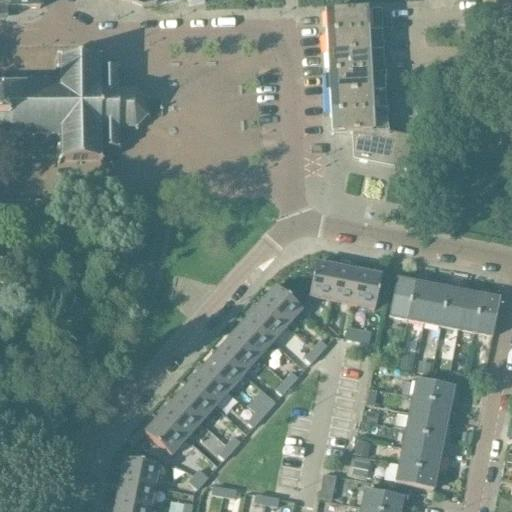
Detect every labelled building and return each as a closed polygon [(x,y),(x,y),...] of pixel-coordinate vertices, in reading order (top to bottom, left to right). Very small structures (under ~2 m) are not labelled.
[(39,11),(39,0),(0,0),(0,21),(6,21),(5,11),(39,11)] [(152,0),(125,0),(127,4),(139,9),(153,6),(152,0)] [(380,12),(324,15),(330,136),(350,135),(352,161),(404,172),(411,139),(386,134),(380,12)] [(146,119),(146,105),(149,104),(148,102),(145,102),(135,93),(136,91),(135,89),(133,92),(117,92),(116,72),(119,70),(117,69),(115,71),(98,71),(98,62),(101,59),(99,57),(96,60),(59,61),(56,58),(54,60),(57,63),(57,72),(54,72),(54,75),(57,74),(58,84),(45,84),(45,81),(43,81),(43,84),(31,85),(31,81),(28,82),(28,85),(16,85),(16,82),(14,82),(14,85),(2,85),(2,82),(0,81),(0,141),(3,141),(3,145),(5,145),(5,141),(17,141),(17,144),(19,144),(19,141),(30,141),(30,144),(32,144),(32,141),(45,141),(45,144),(47,144),(47,141),(58,141),(58,150),(55,150),(55,153),(58,153),(58,163),(56,166),(58,167),(60,164),(97,164),(100,166),(102,165),(99,162),(99,153),(116,152),(118,154),(119,153),(117,151),(117,132),(133,132),(135,134),(137,132),(135,130),(145,121),(148,122),(149,120),(146,119)] [(42,205),(1,205),(2,221),(42,220),(42,205)] [(314,266),(307,300),(329,304),(336,270),(314,266)] [(336,270),(329,304),(351,308),(357,274),(336,270)] [(357,274),(351,308),(373,313),(380,278),(357,274)] [(413,285),(395,282),(388,319),(405,322),(413,285)] [(430,289),(413,285),(405,322),(422,326),(430,289)] [(275,289),(259,306),(285,329),(300,313),(275,289)] [(446,292),(430,289),(422,326),(439,329),(446,292)] [(463,295),(446,292),(439,329),(456,332),(463,295)] [(480,298),(463,295),(456,332),(472,336),(480,298)] [(490,339),(498,302),(480,298),(472,336),(490,339)] [(259,306),(245,322),(271,345),(285,329),(259,306)] [(245,322),(231,338),(257,361),(271,345),(245,322)] [(346,331),(344,343),(352,344),(354,333),(346,331)] [(354,333),(352,344),(360,346),(362,334),(354,333)] [(362,334),(360,346),(367,347),(370,336),(362,334)] [(231,338),(216,354),(242,378),(257,361),(231,338)] [(319,344),(311,353),(317,358),(325,349),(319,344)] [(311,353),(303,362),(309,367),(317,358),(311,353)] [(216,354),(202,371),(228,394),(242,378),(216,354)] [(414,361),(400,359),(397,373),(411,376),(414,361)] [(418,364),(415,376),(428,378),(430,366),(418,364)] [(202,371),(187,387),(213,410),(228,394),(202,371)] [(452,373),(450,382),(462,385),(464,375),(452,373)] [(290,376),(282,384),(288,390),(296,381),(290,376)] [(452,389),(415,382),(411,400),(448,407),(452,389)] [(282,384),(274,393),(280,399),(288,390),(282,384)] [(187,387),(173,403),(199,426),(213,410),(187,387)] [(448,407),(411,400),(408,417),(445,425),(448,407)] [(173,403),(159,419),(184,442),(199,426),(173,403)] [(261,408),(253,417),(259,422),(267,413),(261,408)] [(366,414),(364,425),(375,427),(378,416),(366,414)] [(253,417),(245,426),(251,431),(259,422),(253,417)] [(445,425),(408,417),(404,434),(442,441),(445,425)] [(159,419),(144,436),(169,459),(184,442),(159,419)] [(442,441),(404,434),(401,451),(438,458),(442,441)] [(233,440),(225,449),(231,454),(239,445),(233,440)] [(370,445),(357,442),(354,457),(367,460),(370,445)] [(225,449),(217,458),(223,463),(231,454),(225,449)] [(438,458),(401,451),(398,468),(435,475),(438,458)] [(123,462),(119,484),(153,491),(157,468),(123,462)] [(353,464),(351,476),(365,479),(367,467),(353,464)] [(435,475),(398,468),(394,485),(432,492),(435,475)] [(197,473),(192,479),(201,487),(206,481),(197,473)] [(323,477),(318,502),(330,504),(335,480),(323,477)] [(192,479),(187,485),(196,493),(201,487),(192,479)] [(119,484),(115,505),(149,511),(153,491),(119,484)] [(211,490),(210,498),(222,500),(223,492),(211,490)] [(223,492),(222,500),(233,502),(235,494),(223,492)] [(398,511),(401,500),(364,493),(360,510),(368,511),(398,511)] [(254,498),(252,506),(264,508),(266,500),(254,498)] [(266,500),(264,508),(276,510),(277,503),(266,500)]
